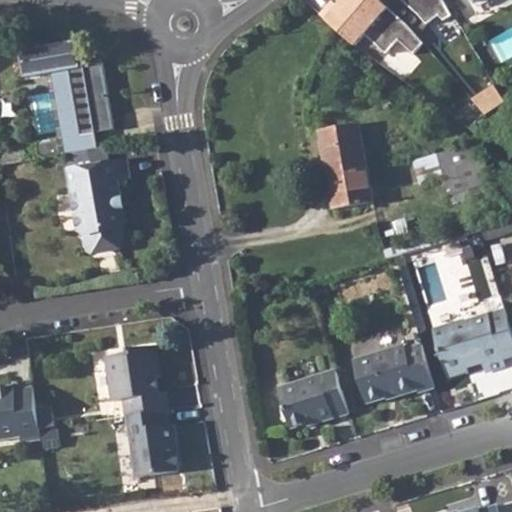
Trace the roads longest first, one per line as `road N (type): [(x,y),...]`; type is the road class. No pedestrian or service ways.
road 1 (residential): [(256,511),(511,439)]
road 2 (residential): [(211,287),(181,121),(182,54)]
road 3 (residential): [(246,511),(211,287)]
road 4 (residential): [(211,287),(0,323)]
